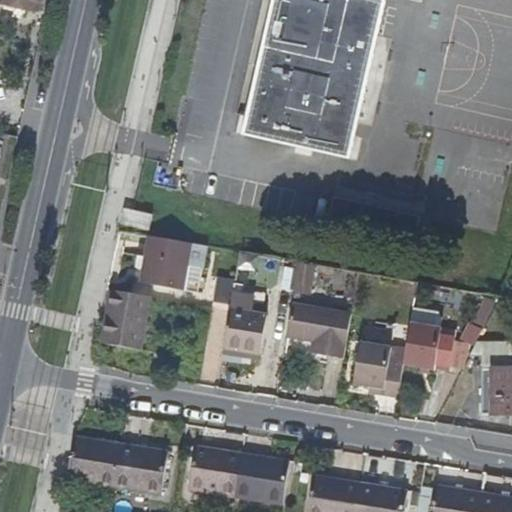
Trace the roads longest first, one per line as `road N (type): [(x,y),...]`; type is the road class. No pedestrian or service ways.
road 1 (residential): [(511,456),(2,366)]
road 2 (tertiary): [(2,366),(84,0)]
